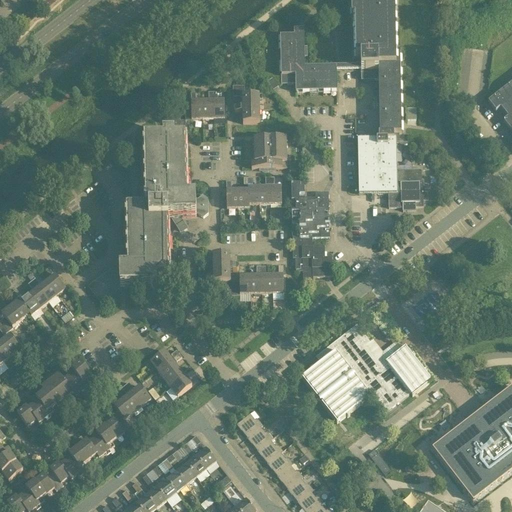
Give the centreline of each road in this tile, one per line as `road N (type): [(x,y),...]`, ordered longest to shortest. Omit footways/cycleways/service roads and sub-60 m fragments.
road 1 (residential): [(236,389),(511,173)]
road 2 (secondary): [(0,113),(144,0)]
road 3 (residential): [(80,511),(198,418)]
